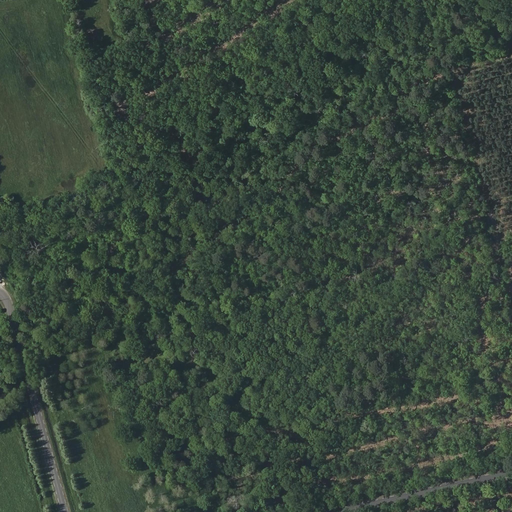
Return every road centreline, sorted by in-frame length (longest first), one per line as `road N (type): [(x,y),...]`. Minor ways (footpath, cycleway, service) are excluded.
road 1 (tertiary): [(65,511),(0,292)]
road 2 (tertiary): [(511,472),(342,511)]
